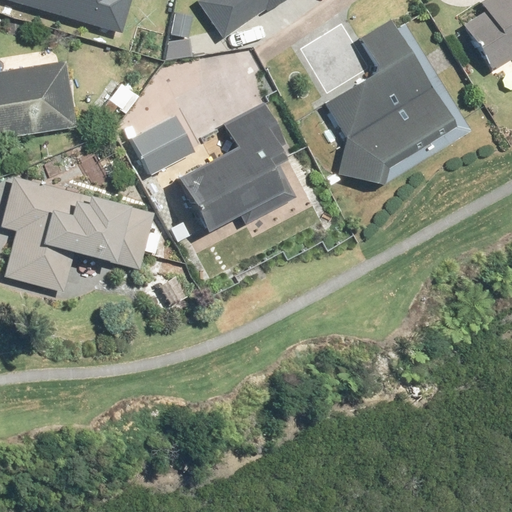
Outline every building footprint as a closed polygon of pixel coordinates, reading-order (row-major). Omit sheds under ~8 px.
[(0,0),(123,35),(133,0),(0,0)] [(199,0),(222,36),(281,0),(199,0)] [(511,0),(484,0),(482,2),(488,12),(467,24),(497,73),(511,63),(511,0)] [(385,187),(389,168),(463,122),(399,20),(348,52),(363,76),(322,102),(342,134),(333,176),(385,187)] [(67,62),(0,72),(0,139),(77,128),(67,62)] [(120,81),(95,110),(104,118),(112,108),(120,114),(137,95),(120,81)] [(292,153),(266,102),(223,123),(236,148),(178,177),(206,232),(241,215),(245,222),(296,197),(277,161),(292,153)] [(132,134),(147,169),(190,150),(175,115),(132,134)] [(154,213),(13,176),(1,223),(17,227),(4,274),(65,290),(75,253),(139,270),(154,213)]
